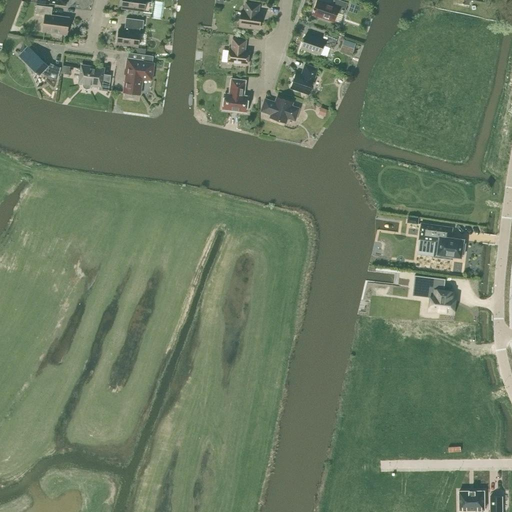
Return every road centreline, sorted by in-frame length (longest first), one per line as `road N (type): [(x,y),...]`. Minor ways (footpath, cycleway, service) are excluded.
road 1 (residential): [(508,201),(498,332)]
road 2 (residential): [(511,461),(384,463)]
